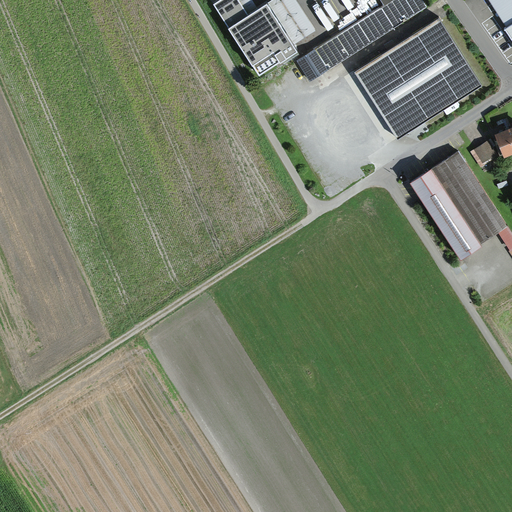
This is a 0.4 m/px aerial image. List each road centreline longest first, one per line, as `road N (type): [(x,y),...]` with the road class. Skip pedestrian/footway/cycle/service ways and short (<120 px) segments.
road 1 (track): [(0,412),(328,203)]
road 2 (track): [(511,375),(383,173)]
road 3 (residential): [(511,86),(328,203)]
